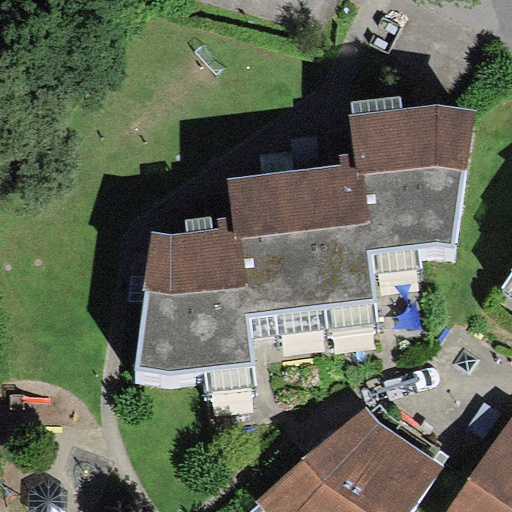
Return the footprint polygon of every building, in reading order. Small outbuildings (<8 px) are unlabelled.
[(341,203),(277,215),(297,346),(361,335),(360,285),(445,283),(461,141),(334,151),(341,203)] [(229,358),(297,346),(277,215),(210,228),(215,269),(133,282),(117,418),(181,418),(239,404),(229,358)] [(260,511),(332,511),(389,456),(359,426),(260,511)] [(511,511),(511,441),(505,436),(452,511),(511,511)] [(332,511),(410,511),(432,483),(389,456),(332,511)]
